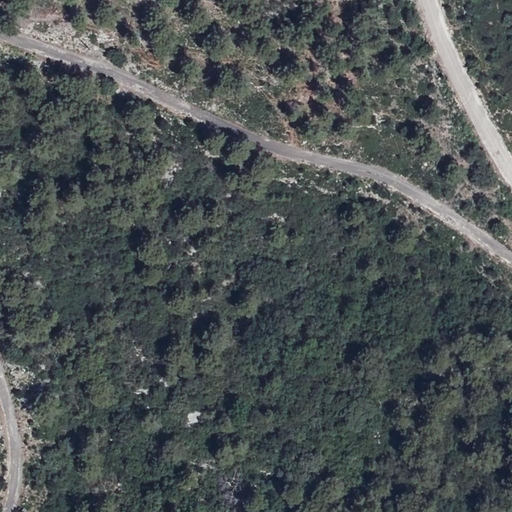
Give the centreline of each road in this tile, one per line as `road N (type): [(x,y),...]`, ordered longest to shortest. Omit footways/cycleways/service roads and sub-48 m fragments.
road 1 (unclassified): [(511,262),(393,180),(244,130),(71,51)]
road 2 (unclassified): [(6,511),(15,461),(0,383)]
